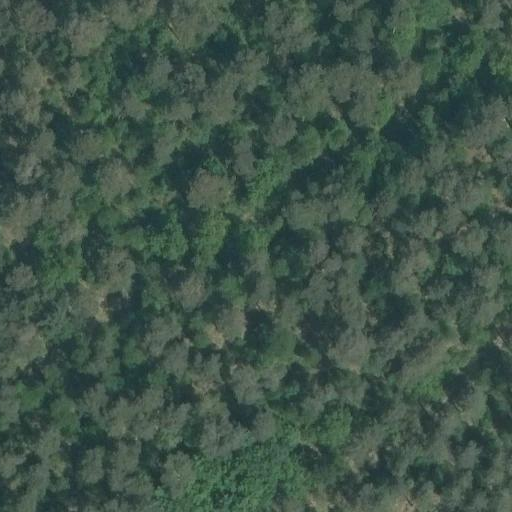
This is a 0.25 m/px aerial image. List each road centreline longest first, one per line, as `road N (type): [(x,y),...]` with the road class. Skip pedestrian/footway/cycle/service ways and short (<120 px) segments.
road 1 (track): [(511,54),(469,61),(0,393)]
road 2 (track): [(511,329),(332,511)]
